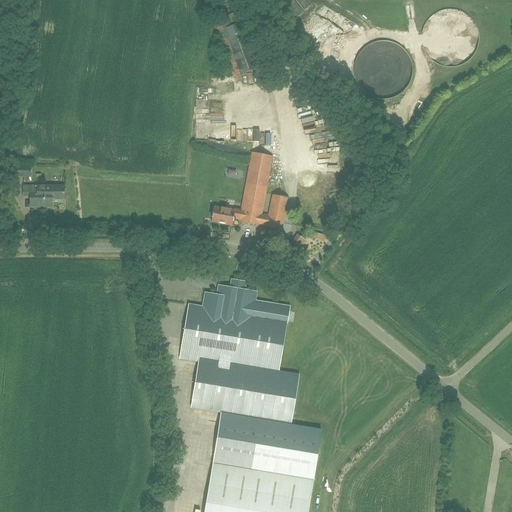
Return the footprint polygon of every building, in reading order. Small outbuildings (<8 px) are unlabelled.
[(421,29),(420,37),(421,46),(425,54),(432,61),(440,65),(449,66),(457,65),(466,61),(472,54),(476,46),(478,37),(476,29),(472,20),(466,14),(457,10),(449,8),(440,10),(432,14),(425,20),(421,29)] [(257,69),(241,24),(236,13),(220,19),(240,75),(257,69)] [(354,60),(353,69),(354,77),(358,85),(365,92),(373,96),(382,97),(390,96),(399,92),(405,85),(409,77),(411,69),(409,60),(405,52),(399,45),(390,41),(382,40),(373,41),(365,45),(358,52),(354,60)] [(209,79),(209,119),(233,119),(233,80),(209,79)] [(323,111),(297,113),(297,123),(312,122),(312,115),(323,115),(323,111)] [(209,140),(233,140),(233,119),(209,119),(209,140)] [(266,227),(266,228),(281,231),(288,198),(272,195),(268,216),(262,215),(273,157),(252,153),(241,211),(234,209),(234,211),(214,207),(211,222),(232,226),(233,219),(242,221),(241,223),(259,226),(266,227)] [(30,178),(31,167),(14,165),(13,177),(30,178)] [(64,202),(64,184),(23,184),(23,197),(30,197),(30,208),(51,208),(51,202),(64,202)] [(306,241),(296,235),(287,249),(296,255),(306,241)] [(278,371),(286,321),(284,321),(286,308),(253,303),(255,293),(243,291),(244,283),(232,281),(231,289),(218,287),(216,296),(206,294),(203,308),(188,305),(180,354),(199,357),(191,407),(220,412),(212,462),(202,511),(309,511),(313,479),(320,430),(290,425),(298,375),(278,371)] [(197,470),(209,472),(211,460),(199,458),(197,470)]
